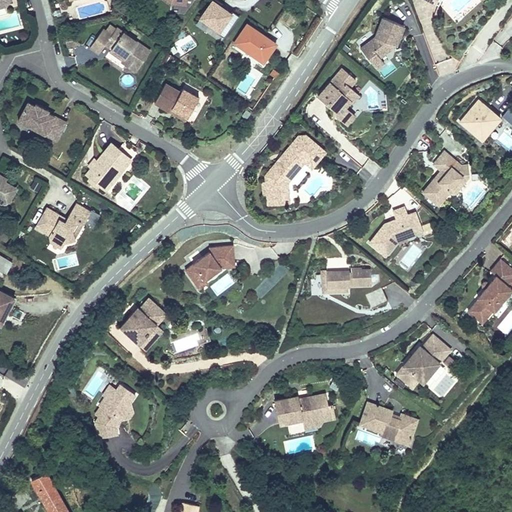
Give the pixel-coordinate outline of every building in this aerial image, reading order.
[(208,26),(224,37),(239,16),(216,0),(212,0),(195,24),(205,31),(208,26)] [(372,64),(380,58),(396,45),(404,26),(381,17),(373,37),(359,48),(372,64)] [(272,42),(274,40),(247,22),(233,42),(264,64),(277,45),(272,42)] [(128,61),(126,65),(136,72),(151,50),(117,26),(116,28),(110,23),(106,29),(104,27),(89,48),(98,54),(105,45),(111,49),(128,61)] [(67,47),(77,45),(75,35),(65,37),(67,47)] [(121,62),(126,65),(128,61),(111,49),(109,52),(122,60),(121,62)] [(162,61),(169,65),(174,57),(167,53),(162,61)] [(65,57),(67,68),(77,67),(75,56),(65,57)] [(384,63),(380,58),(372,64),(376,69),(384,63)] [(276,77),(279,72),(273,68),(270,73),(276,77)] [(341,119),(349,110),(345,107),(351,101),(353,102),(359,95),(350,87),(356,80),(342,68),(318,96),(327,104),(329,102),(333,105),(331,107),(336,110),(336,114),(341,119)] [(172,108),(188,117),(199,98),(183,88),(181,92),(165,83),(154,102),(170,111),(172,108)] [(490,114),(492,112),(477,99),(457,122),(479,140),(496,120),(490,114)] [(45,134),(48,129),(59,135),(66,122),(48,112),(35,106),(28,102),(18,120),(45,134)] [(36,103),(35,106),(48,112),(49,110),(36,103)] [(242,115),(247,119),(252,111),(247,107),(242,115)] [(511,124),(511,123),(511,108),(510,107),(502,116),(511,124)] [(186,120),(188,117),(172,108),(170,111),(186,120)] [(355,115),(349,110),(341,119),(347,124),(355,115)] [(501,119),(492,112),(490,114),(496,120),(479,140),(481,142),(501,119)] [(48,129),(45,134),(57,140),(59,135),(48,129)] [(305,162),(309,165),(311,167),(325,151),(305,134),(299,136),(266,175),(266,182),(263,182),(264,194),(267,194),(268,203),(289,202),(287,182),(290,178),(305,162)] [(95,181),(99,185),(100,185),(111,184),(110,177),(114,172),(122,171),(131,160),(136,153),(124,143),(119,149),(111,143),(96,161),(94,159),(89,165),(91,167),(86,174),(91,177),(95,181)] [(455,193),(460,186),(460,183),(457,182),(462,176),(469,175),(467,164),(461,165),(444,151),(433,164),(443,172),(440,175),(438,174),(423,192),(438,205),(450,191),(452,193),(455,193)] [(304,171),(309,165),(305,162),(290,178),(297,184),(307,172),(304,171)] [(111,184),(122,171),(114,172),(110,177),(111,184)] [(0,199),(3,201),(11,199),(18,187),(6,180),(7,178),(0,173),(0,199)] [(37,177),(31,186),(41,194),(48,185),(37,177)] [(97,187),(99,185),(95,181),(91,177),(88,180),(97,187)] [(84,195),(100,204),(101,201),(86,192),(84,195)] [(101,201),(100,204),(99,206),(106,210),(108,205),(101,201)] [(81,222),(84,223),(91,211),(76,203),(67,219),(65,222),(60,219),(58,214),(47,208),(35,228),(43,233),(44,232),(50,235),(52,242),(62,248),(65,242),(75,239),(73,230),(76,224),(81,222)] [(412,229),(420,226),(415,212),(407,215),(404,206),(393,210),(397,219),(390,221),(384,229),(382,227),(370,242),(385,255),(396,240),(414,234),(412,229)] [(96,226),(99,214),(91,212),(88,224),(96,226)] [(75,239),(84,223),(81,222),(76,224),(73,230),(75,239)] [(10,246),(15,249),(19,242),(14,239),(10,246)] [(202,275),(205,279),(221,268),(220,266),(225,263),(234,262),(233,245),(216,247),(216,251),(210,252),(185,269),(194,281),(202,275)] [(12,262),(0,255),(0,269),(6,272),(12,262)] [(489,283),(484,290),(478,297),(479,298),(468,311),(483,323),(493,311),(494,311),(511,289),(511,267),(501,258),(490,271),(496,275),(489,283)] [(327,279),(327,292),(347,291),(347,286),(371,285),(371,270),(362,270),(361,268),(353,269),(351,269),(352,273),(349,273),(349,270),(322,272),(322,280),(327,279)] [(207,283),(205,279),(202,275),(194,281),(199,288),(207,283)] [(372,309),(388,301),(382,287),(366,295),(372,309)] [(11,301),(13,295),(0,288),(0,325),(2,326),(14,302),(11,301)] [(164,314),(147,299),(138,309),(133,314),(131,312),(118,327),(143,350),(161,330),(155,324),(164,314)] [(411,359),(409,358),(396,374),(412,387),(419,379),(423,382),(451,349),(433,334),(422,347),(420,346),(413,354),(415,355),(411,359)] [(103,411),(99,417),(95,422),(98,437),(117,433),(116,425),(118,425),(116,416),(123,414),(127,408),(126,401),(131,400),(135,394),(120,384),(116,389),(114,393),(111,393),(108,398),(106,396),(100,405),(101,406),(103,407),(101,410),(103,411)] [(103,394),(106,396),(108,398),(111,393),(114,393),(116,389),(110,385),(103,394)] [(303,399),(303,397),(299,397),(298,394),(274,399),(280,425),(303,420),(304,425),(314,423),(319,427),(323,421),(336,418),(333,403),(328,404),(326,392),(309,395),(310,398),(303,399)] [(131,403),(131,400),(126,401),(127,408),(123,414),(116,416),(118,425),(121,418),(129,417),(133,411),(131,403)] [(392,415),(393,413),(394,409),(367,400),(359,424),(381,431),(380,434),(410,445),(419,419),(401,412),(400,415),(399,418),(392,415)] [(68,511),(55,488),(45,471),(32,479),(50,511),(68,511)] [(196,511),(198,505),(183,502),(180,511),(196,511)]
